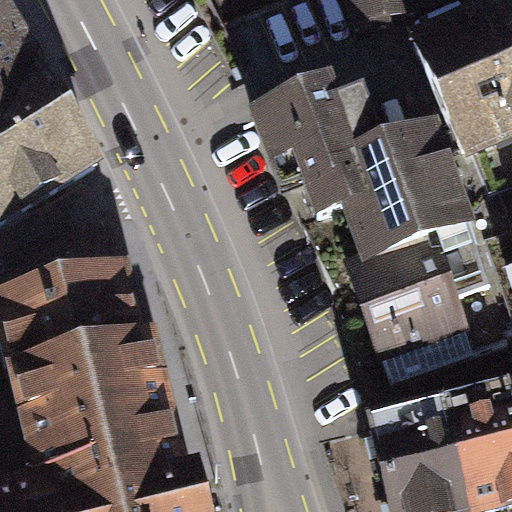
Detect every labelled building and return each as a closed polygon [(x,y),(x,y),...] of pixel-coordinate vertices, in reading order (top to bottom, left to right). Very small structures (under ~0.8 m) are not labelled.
[(344,0),(348,33),(384,29),(383,18),(419,14),(417,0),(344,0)] [(511,0),(497,0),(407,38),(460,156),(466,165),(473,162),(489,200),(499,198),(511,225),(511,224),(511,0)] [(0,227),(96,167),(0,9),(0,227)] [(327,81),(242,113),(264,172),(287,164),(310,226),(337,215),(354,259),(359,273),(475,230),(449,160),(436,123),(378,145),(358,93),(335,102),(327,81)] [(342,264),(387,390),(507,348),(504,338),(511,335),(511,224),(511,225),(499,198),(489,200),(473,162),(466,165),(460,156),(449,160),(475,230),(359,273),(354,259),(342,264)] [(0,376),(22,478),(0,484),(0,511),(193,511),(151,334),(143,336),(126,267),(0,296),(0,376)] [(511,511),(511,385),(441,403),(467,511),(511,511)] [(467,511),(441,403),(364,422),(386,511),(467,511)]
